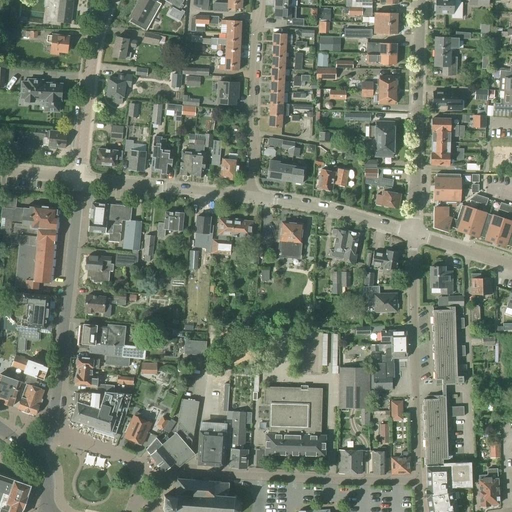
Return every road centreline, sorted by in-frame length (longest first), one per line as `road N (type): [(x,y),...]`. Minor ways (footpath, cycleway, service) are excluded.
road 1 (residential): [(418,480),(142,475)]
road 2 (tertiary): [(51,432),(78,178)]
road 3 (residential): [(418,480),(411,234)]
road 4 (residential): [(411,234),(420,0)]
road 5 (residential): [(247,196),(256,0)]
road 6 (tertiary): [(78,178),(90,58),(109,0)]
road 7 (residential): [(247,196),(78,178)]
road 8 (residential): [(411,234),(317,206),(247,196)]
